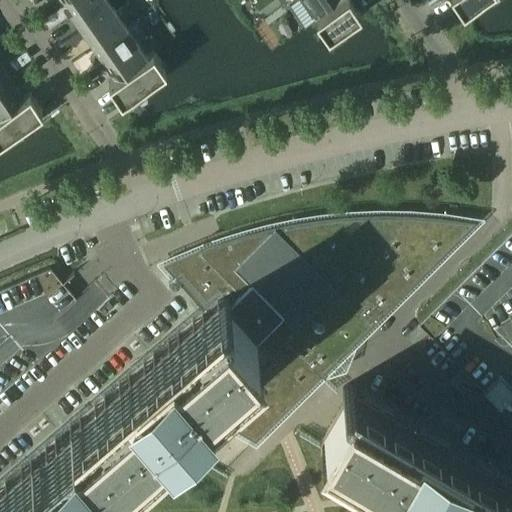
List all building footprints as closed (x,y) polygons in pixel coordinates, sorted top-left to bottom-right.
[(52,0),(47,4),(52,11),(62,4),(70,16),(92,0),(52,0)] [(92,0),(70,16),(79,28),(82,31),(114,8),(108,0),(92,0)] [(339,0),(303,0),(316,17),(339,0)] [(352,0),(339,0),(316,17),(328,34),(360,11),(352,0)] [(455,0),(462,10),(476,0),(455,0)] [(40,18),(52,11),(47,4),(36,12),(40,18)] [(79,28),(69,35),(74,42),(84,35),(92,47),(125,24),(114,8),(82,31),(79,28)] [(92,47),(101,60),(101,59),(104,63),(136,40),(125,24),(92,47)] [(0,36),(0,38),(4,44),(14,36),(9,30),(0,36)] [(63,50),(74,42),(69,35),(58,43),(63,50)] [(101,60),(91,67),(96,74),(106,67),(113,77),(114,77),(115,78),(147,55),(147,54),(136,40),(104,63),(101,59),(101,60)] [(114,77),(113,77),(107,81),(120,100),(165,68),(152,50),(147,54),(147,55),(115,78),(114,77)] [(21,69),(26,76),(37,68),(32,61),(21,69)] [(0,64),(0,88),(13,80),(15,83),(26,76),(21,69),(11,76),(2,64),(0,64)] [(85,81),(96,74),(91,67),(80,74),(85,81)] [(23,94),(15,83),(13,80),(0,88),(0,111),(24,95),(23,94)] [(29,90),(23,94),(24,95),(0,111),(0,137),(42,108),(29,90)] [(168,259),(162,262),(191,295),(192,296),(193,296),(202,307),(203,308),(203,309),(206,313),(221,299),(255,339),(266,351),(272,358),(209,412),(210,413),(209,413),(211,414),(229,424),(229,425),(231,426),(231,425),(249,436),(250,437),(251,437),(255,439),(256,438),(258,436),(259,436),(260,435),(259,435),(267,428),(274,420),(274,421),(275,420),(275,419),(279,416),(289,405),(290,405),(291,404),(298,397),(305,389),(305,390),(307,389),(306,388),(321,374),(322,373),(329,365),(344,350),(352,343),(353,342),(357,338),(367,327),(368,328),(369,327),(369,326),(376,319),(383,312),(385,311),(384,311),(399,296),(399,297),(400,296),(400,295),(414,281),(415,281),(416,280),(430,266),(432,265),(431,264),(438,257),(446,250),(447,249),(454,242),(461,235),(462,235),(463,234),(462,233),(466,230),(476,220),(444,215),(444,214),(443,214),(442,215),(427,213),(411,212),(409,211),(409,212),(394,212),(379,211),(377,211),(363,212),(349,213),(349,212),(348,212),(348,213),(334,214),(321,215),(319,215),(319,216),(307,218),(294,219),(292,219),(292,220),(280,222),(268,225),(268,224),(267,225),(255,228),(244,231),(242,231),(242,232),(231,235),(220,239),(220,238),(218,239),(219,239),(208,243),(198,247),(197,247),(196,247),(196,248),(176,256),(175,256),(174,256),(174,257),(168,259)] [(511,227),(418,320),(499,404),(511,391),(511,227)] [(0,389),(110,295),(96,278),(75,295),(49,265),(2,285),(0,285),(0,389)] [(0,511),(92,511),(99,506),(100,507),(101,506),(100,505),(104,502),(109,498),(109,499),(110,498),(117,491),(124,485),(125,486),(125,485),(125,484),(129,481),(133,477),(134,478),(135,477),(134,476),(141,471),(148,465),(149,465),(149,464),(153,460),(157,457),(158,457),(158,456),(165,450),(172,444),(173,444),(174,443),(173,443),(177,439),(181,436),(182,436),(183,435),(182,435),(189,429),(197,422),(197,423),(198,422),(206,414),(206,415),(207,414),(209,412),(272,358),(266,351),(255,339),(221,299),(206,313),(203,309),(177,331),(178,332),(180,335),(157,355),(154,352),(153,351),(127,373),(128,375),(131,377),(107,397),(105,395),(104,393),(78,416),(79,417),(81,419),(58,439),(56,437),(55,436),(29,458),(30,459),(32,462),(9,482),(6,480),(5,478),(0,483),(0,511)] [(319,445),(434,511),(507,511),(511,505),(511,486),(510,485),(511,482),(504,478),(505,477),(475,459),(475,461),(465,455),(466,454),(465,453),(464,454),(448,445),(449,444),(419,426),(419,428),(409,422),(410,421),(409,420),(408,421),(392,412),(393,411),(363,394),(363,395),(353,389),(354,388),(352,387),(319,445)]
